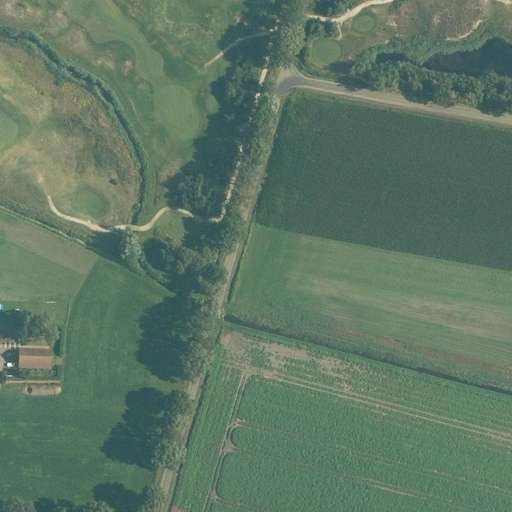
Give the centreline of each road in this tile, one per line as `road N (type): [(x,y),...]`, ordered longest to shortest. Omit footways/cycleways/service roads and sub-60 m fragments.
road 1 (unclassified): [(156,511),(281,79)]
road 2 (unclassified): [(511,119),(281,79)]
